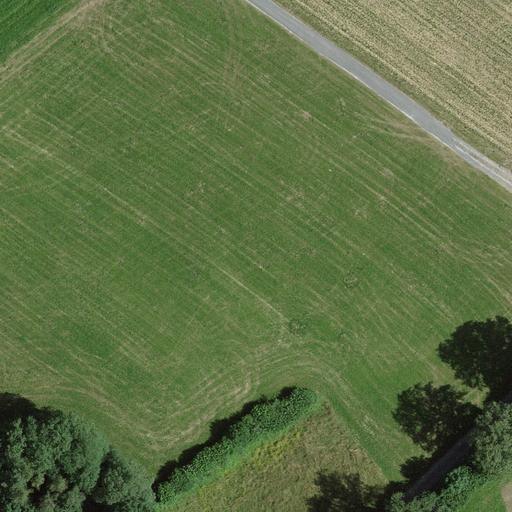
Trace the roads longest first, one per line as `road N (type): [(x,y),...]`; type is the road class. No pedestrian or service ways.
road 1 (track): [(511,180),(255,0)]
road 2 (track): [(511,402),(394,511)]
